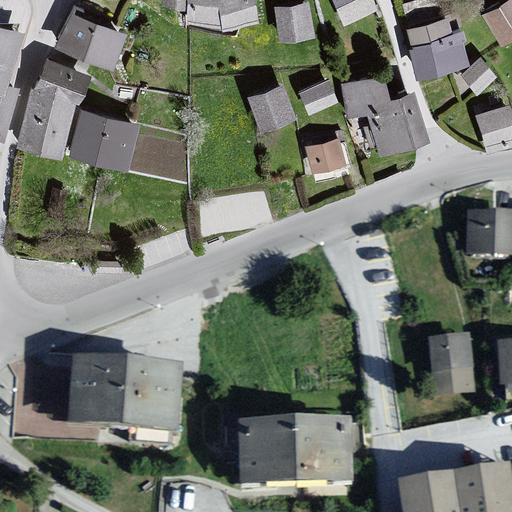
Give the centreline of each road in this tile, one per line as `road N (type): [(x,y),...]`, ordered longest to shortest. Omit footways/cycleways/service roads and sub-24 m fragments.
road 1 (tertiary): [(450,181),(0,349)]
road 2 (residential): [(377,0),(450,181)]
road 3 (tertiary): [(0,171),(41,8)]
